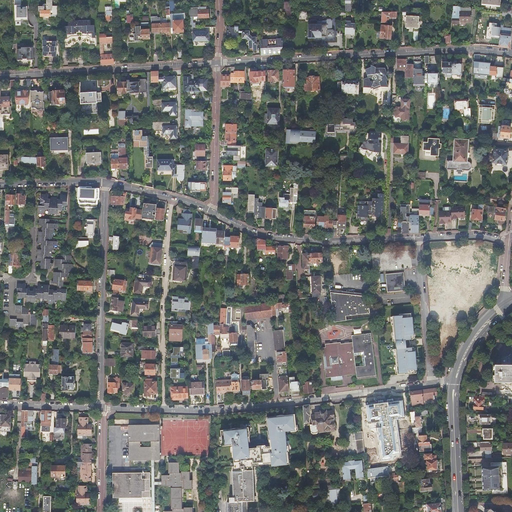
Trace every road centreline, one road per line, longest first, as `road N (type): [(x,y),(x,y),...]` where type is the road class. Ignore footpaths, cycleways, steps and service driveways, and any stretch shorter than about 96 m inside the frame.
road 1 (residential): [(428,384),(215,411),(100,408)]
road 2 (residential): [(511,53),(477,47),(216,62)]
road 3 (residential): [(100,408),(106,183)]
road 4 (residential): [(216,62),(0,76)]
road 5 (residential): [(212,213),(267,236),(417,238)]
road 6 (residential): [(212,213),(216,62)]
road 7 (residential): [(428,384),(417,238)]
road 8 (primary): [(457,511),(453,384)]
